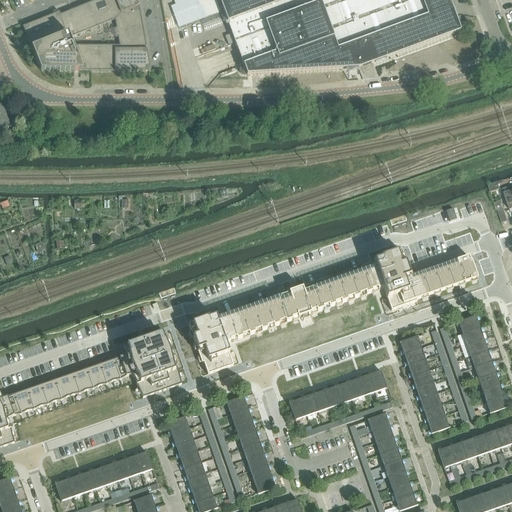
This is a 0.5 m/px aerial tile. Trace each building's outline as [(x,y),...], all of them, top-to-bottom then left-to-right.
[(151,71),(138,0),(97,0),(60,15),(59,12),(23,27),(30,43),(41,71),(74,71),(92,71),(151,71)] [(219,0),(227,22),(236,43),(243,63),(245,66),(241,67),(240,69),(240,71),(240,73),(243,75),(245,75),(248,74),(248,75),(253,75),(260,74),(345,69),(347,74),(358,70),(358,69),(359,69),(361,69),(374,64),(433,42),(461,32),(454,14),(452,8),(448,0),(219,0)] [(231,34),(225,36),(229,46),(234,43),(231,34)] [(0,117),(10,114),(5,100),(0,102),(0,117)] [(497,183),(488,186),(491,193),(500,190),(498,186),(497,183)] [(8,200),(1,203),(3,208),(10,206),(8,200)] [(500,201),(493,204),(496,212),(503,209),(500,201)] [(453,209),(446,212),(450,222),(457,220),(453,209)] [(41,242),(35,245),(38,253),(45,251),(41,242)] [(215,316),(189,326),(191,333),(193,332),(195,337),(193,338),(195,345),(197,344),(199,350),(197,350),(199,355),(200,358),(202,364),(204,363),(208,375),(233,366),(226,344),(237,340),(250,336),(256,334),(255,332),(261,330),(261,332),(262,332),(268,330),(268,328),(273,326),(273,328),(274,327),(280,325),(280,323),(285,322),(286,323),(293,321),(292,319),(297,317),(298,319),(311,314),(311,313),(316,311),(317,313),(323,310),(324,310),(323,308),(328,306),(329,308),(335,306),(336,306),(335,304),(341,302),(341,304),(348,302),(348,300),(353,298),(353,300),(360,298),(360,297),(360,295),(365,294),(366,296),(384,289),(391,311),(417,302),(417,300),(422,298),(421,297),(427,295),(427,297),(428,296),(434,294),(434,292),(439,290),(440,292),(441,292),(447,290),(446,288),(451,286),(452,288),(453,288),(459,286),(458,284),(463,282),(464,284),(465,283),(471,281),(470,279),(476,278),(476,279),(478,279),(471,261),(470,261),(459,265),(459,264),(446,268),(434,272),(421,277),(411,280),(407,270),(405,264),(403,264),(402,259),(403,259),(401,251),(374,261),(377,269),(365,274),(353,278),(341,282),(329,287),(316,291),(315,291),(316,293),(305,296),(302,289),(289,293),(291,300),(280,303),(279,301),(266,305),(254,310),(242,314),(230,318),(218,323),(215,316)] [(10,255),(4,258),(7,266),(13,264),(10,255)] [(458,323),(462,335),(480,329),(477,321),(479,321),(477,317),(476,317),(458,323)] [(462,335),(466,346),(484,340),(481,333),(483,332),(481,328),(480,329),(462,335)] [(0,448),(15,443),(11,429),(8,420),(14,417),(21,415),(27,412),(34,411),(41,407),(48,406),(54,402),(62,401),(68,398),(70,397),(72,396),(80,395),(86,391),(93,390),(100,387),(107,385),(113,382),(120,381),(127,377),(133,376),(137,385),(143,398),(182,385),(181,384),(178,371),(170,353),(165,333),(124,348),(126,356),(1,400),(0,397),(0,448)] [(403,356),(404,355),(422,349),(418,337),(400,343),(400,344),(403,351),(401,352),(403,356)] [(466,346),(470,358),(488,352),(485,344),(487,343),(485,340),(484,340),(466,346)] [(408,366),(426,360),(422,349),(404,355),(407,363),(405,363),(407,367),(408,366)] [(474,369),(491,363),(489,355),(490,355),(489,351),(488,352),(470,358),(474,369)] [(412,378),(430,372),(426,360),(408,366),(411,374),(409,375),(411,378),(412,378)] [(474,369),(478,380),(495,374),(493,367),(494,366),(493,362),(492,363),(491,363),(474,369)] [(369,375),(369,376),(375,394),(387,390),(381,372),(380,372),(373,375),(372,373),(369,375)] [(416,389),(433,383),(430,372),(412,378),(415,385),(413,386),(415,390),(416,389)] [(478,380),(482,392),(499,386),(497,378),(498,377),(497,374),(495,374),(478,380)] [(358,380),(364,398),(375,394),(369,376),(361,379),(361,377),(357,379),(358,380)] [(352,402),(364,398),(358,380),(350,383),(349,381),(346,382),(346,384),(352,402)] [(420,400),(437,394),(433,383),(416,389),(419,397),(417,397),(418,401),(420,400)] [(341,405),(352,402),(346,384),(339,387),(338,385),(334,386),(335,388),(341,405)] [(486,403),(503,397),(501,389),(502,389),(501,385),(499,386),(482,392),(486,403)] [(330,409),(341,405),(335,388),(327,391),(327,389),(323,390),(324,392),(330,409)] [(318,413),(330,409),(324,392),(316,395),(315,393),(312,394),(312,396),(318,413)] [(424,412),(441,406),(437,394),(420,400),(423,408),(421,409),(422,412),(424,412)] [(307,417),(318,413),(312,396),(305,399),(304,397),(300,398),(301,400),(307,417)] [(486,403),(490,415),(508,408),(507,408),(505,401),(506,400),(505,396),(503,397),(486,403)] [(244,398),(226,404),(230,416),(248,409),(245,402),(247,401),(245,398),(244,398)] [(295,421),(307,417),(301,400),(294,402),(293,401),(289,402),(290,403),(289,404),(295,421)] [(441,406),(424,412),(427,419),(425,420),(426,424),(428,423),(445,417),(441,406)] [(248,410),(248,409),(230,416),(234,427),(252,421),(249,413),(251,413),(249,409),(248,410)] [(372,433),(389,427),(387,419),(388,419),(387,415),(386,415),(368,421),(372,433)] [(428,423),(431,431),(429,431),(430,435),(431,434),(432,435),(449,429),(445,417),(428,423)] [(172,436),(190,430),(185,418),(168,424),(168,425),(171,432),(169,432),(171,436),(172,436)] [(234,427),(238,438),(256,432),(253,425),(255,424),(253,420),(252,421),(234,427)] [(372,433),(376,444),(393,438),(390,431),(392,430),(391,426),(389,427),(372,433)] [(310,427),(305,429),(306,433),(308,438),(313,436),(311,431),(310,427)] [(511,445),(511,444),(506,428),(499,431),(498,429),(495,430),(495,432),(501,449),(511,445)] [(366,429),(356,432),(357,432),(358,437),(368,434),(366,429)] [(176,447),(194,441),(190,430),(172,436),(175,443),(173,444),(175,448),(176,447)] [(256,432),(238,438),(242,449),(260,443),(257,436),(259,435),(257,432),(256,432)] [(501,449),(495,432),(487,435),(487,433),(483,434),(484,436),(490,453),(501,449)] [(490,453),(484,436),(476,439),(476,437),(472,438),(472,440),(478,457),(490,453)] [(380,455),(397,449),(394,442),(396,441),(395,438),(393,438),(376,444),(380,455)] [(478,457),(472,440),(465,443),(464,441),(461,442),(461,444),(467,461),(478,457)] [(197,452),(194,441),(176,447),(179,455),(177,455),(179,459),(180,458),(197,452)] [(260,444),(260,443),(242,449),(246,461),(264,455),(261,447),(262,447),(261,443),(260,444)] [(467,461),(461,444),(454,447),(453,445),(449,446),(450,448),(456,465),(462,463),(467,461)] [(450,448),(442,451),(442,449),(438,450),(438,451),(438,452),(444,469),(451,467),(456,465),(450,448)] [(380,455),(384,467),(401,461),(398,453),(400,453),(399,449),(397,449),(380,455)] [(184,470),(201,464),(197,452),(180,458),(183,466),(181,466),(183,470),(184,470)] [(141,475),(153,471),(147,453),(146,453),(146,454),(139,456),(138,454),(135,456),(135,457),(141,475)] [(264,455),(246,461),(250,472),(267,466),(265,459),(266,458),(265,454),(264,455)] [(503,454),(498,456),(500,465),(502,470),(505,469),(506,468),(507,468),(505,463),(503,454)] [(124,461),(130,479),(141,475),(135,457),(127,460),(127,458),(123,460),(124,461)] [(384,467),(388,478),(405,472),(402,465),(404,464),(403,460),(401,461),(384,467)] [(130,479),(124,461),(116,464),(116,462),(112,464),(112,465),(118,483),(130,479)] [(467,461),(462,463),(466,477),(468,482),(470,481),(472,480),(473,480),(472,475),(467,461)] [(371,466),(374,473),(384,469),(380,462),(371,466)] [(205,475),(201,464),(184,470),(187,477),(185,478),(186,481),(188,481),(205,475)] [(101,469),(107,487),(118,483),(112,465),(105,468),(104,466),(101,468),(101,469)] [(456,465),(451,467),(455,481),(457,486),(459,485),(461,484),(462,484),(460,479),(456,465)] [(267,466),(250,472),(254,483),(271,477),(269,470),(270,469),(269,466),(267,466)] [(107,487),(101,469),(93,472),(93,470),(89,472),(90,473),(96,491),(107,487)] [(388,478),(392,489),(409,483),(406,476),(408,475),(407,472),(405,472),(388,478)] [(96,491),(90,473),(82,476),(82,474),(78,475),(78,477),(84,494),(96,491)] [(192,492),(209,486),(205,475),(188,481),(191,489),(189,489),(190,493),(192,492)] [(84,494),(78,477),(71,480),(70,478),(67,479),(67,481),(73,498),(84,494)] [(271,477),(254,483),(258,495),(276,489),(275,489),(273,481),(274,481),(273,477),(271,477)] [(10,479),(0,482),(0,495),(14,491),(11,483),(13,483),(12,479),(10,479)] [(73,498),(67,481),(60,484),(59,482),(55,483),(56,485),(55,485),(61,503),(73,498)] [(395,501),(413,495),(410,487),(412,487),(410,483),(409,483),(392,489),(394,496),(395,501)] [(511,504),(511,484),(506,487),(505,486),(501,487),(502,488),(508,506),(511,504)] [(213,498),(209,486),(192,492),(195,500),(193,500),(194,504),(196,504),(213,498)] [(508,506),(502,488),(494,491),(494,490),(490,491),(491,492),(497,510),(508,506)] [(0,495),(0,506),(0,508),(18,502),(15,495),(17,494),(15,490),(14,491),(0,495)] [(490,511),(497,510),(491,492),(483,495),(483,493),(479,495),(479,496),(484,511),(490,511)] [(395,501),(399,511),(401,511),(417,506),(414,499),(416,498),(414,494),(413,495),(395,501)] [(152,496),(134,502),(137,511),(143,511),(155,508),(153,500),(154,500),(153,496),(152,497),(152,496)] [(484,511),(479,496),(472,499),(471,497),(467,499),(468,500),(471,511),(484,511)] [(209,511),(217,509),(213,498),(196,504),(199,511),(197,511),(209,511)] [(286,505),(288,511),(301,511),(297,500),(297,501),(290,503),(289,502),(285,503),(286,505)] [(471,511),(468,500),(461,503),(460,501),(456,503),(457,504),(456,504),(458,511),(471,511)] [(0,508),(1,511),(21,511),(19,506),(21,505),(19,502),(18,502),(0,508)]
